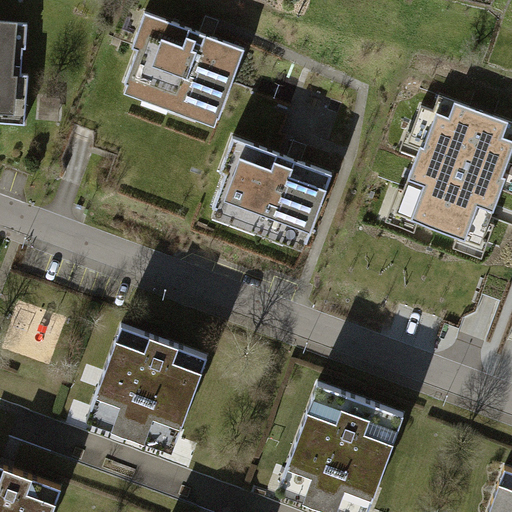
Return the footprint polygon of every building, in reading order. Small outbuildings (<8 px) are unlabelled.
[(205,33),(145,11),(132,46),(138,47),(126,81),(147,89),(148,85),(203,105),(202,109),(219,116),(244,48),(205,33)] [(0,121),(25,123),(28,74),(12,73),(14,46),(26,47),(27,23),(0,20),(0,121)] [(511,123),(440,96),(397,210),(480,243),(492,210),(511,155),(511,123)] [(295,158),(233,135),(221,169),(226,171),(213,205),(234,213),(236,210),(290,230),(289,234),(307,240),(333,172),(295,158)] [(207,354),(122,322),(91,404),(177,436),(207,354)] [(0,369),(0,397),(20,405),(29,381),(0,369)] [(404,412),(318,380),(283,475),(369,507),(404,412)] [(52,511),(63,484),(0,461),(0,511),(52,511)] [(511,511),(511,466),(505,464),(487,511),(511,511)]
